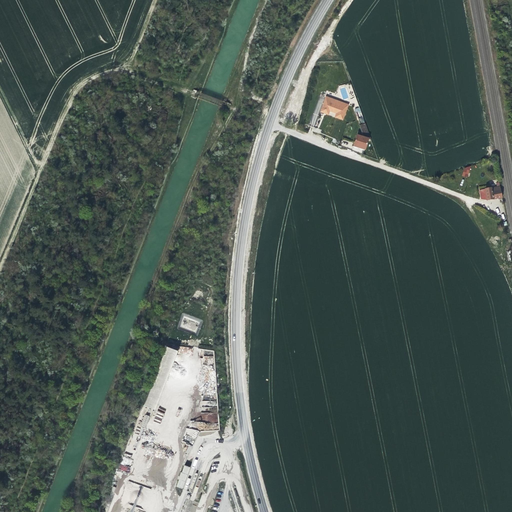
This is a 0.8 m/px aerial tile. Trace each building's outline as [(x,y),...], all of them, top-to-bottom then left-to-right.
[(326,92),(325,94),(346,102),(340,115),(334,112),(334,114),(341,117),(348,102),(326,92)] [(326,109),(327,107),(328,107),(335,109),(334,112),(340,115),(346,102),(325,94),(320,106),(326,109)] [(357,123),(361,135),(366,136),(369,137),(363,121),(359,123),(357,123)] [(363,147),(366,136),(361,135),(355,134),(352,144),(363,147)] [(483,199),(499,196),(495,180),(493,181),(494,185),(481,188),(483,199)] [(180,327),(185,329),(188,319),(195,322),(195,321),(190,319),(191,318),(184,316),(180,327)] [(161,374),(152,397),(166,402),(175,379),(161,374)] [(144,414),(140,426),(145,428),(149,416),(144,414)] [(187,467),(182,465),(174,485),(180,487),(187,467)] [(199,487),(198,487),(201,481),(198,480),(190,500),(194,501),(199,487)]
